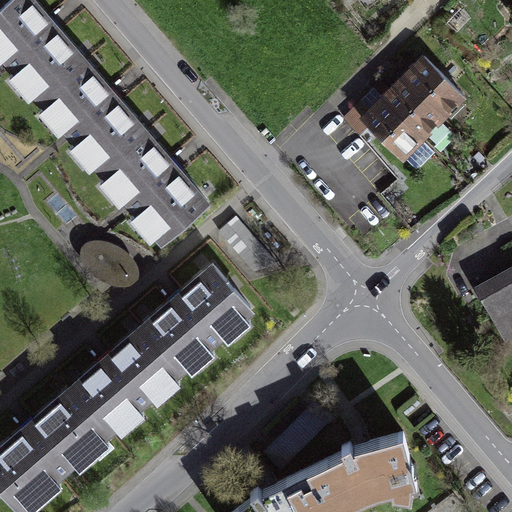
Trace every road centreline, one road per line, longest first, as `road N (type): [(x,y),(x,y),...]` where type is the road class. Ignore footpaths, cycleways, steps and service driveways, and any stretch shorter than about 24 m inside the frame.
road 1 (residential): [(108,0),(367,295)]
road 2 (residential): [(121,511),(367,295)]
road 3 (residential): [(367,295),(511,464)]
road 4 (residential): [(367,295),(511,162)]
